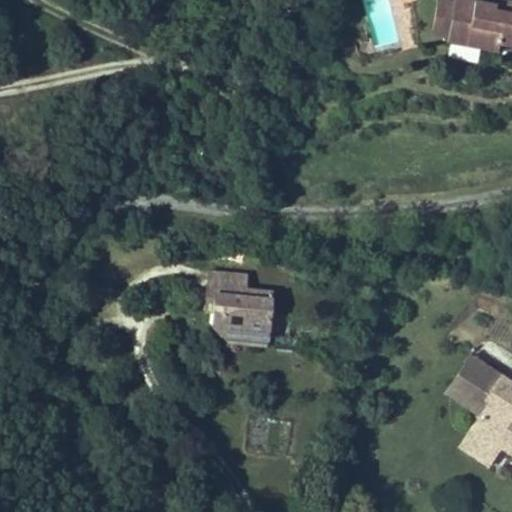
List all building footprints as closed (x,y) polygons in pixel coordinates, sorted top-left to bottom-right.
[(456,0),(440,0),(436,32),(451,34),(456,0)] [(507,1),(501,0),(456,0),(451,34),(451,39),(511,48),(511,40),(511,6),(506,6),(507,1)] [(373,25),(357,30),(361,45),(377,41),(373,25)] [(223,314),(233,316),(237,284),(269,289),(270,277),(229,272),(223,314)] [(269,289),(237,284),(233,316),(231,327),(241,334),(250,335),(288,341),(295,292),(269,289)] [(287,351),(288,341),(250,335),(249,345),(287,351)] [(511,368),(505,364),(479,405),(491,413),(480,429),(496,440),(489,450),(511,464),(511,461),(511,368)] [(496,440),(480,429),(474,440),(489,450),(496,440)]
